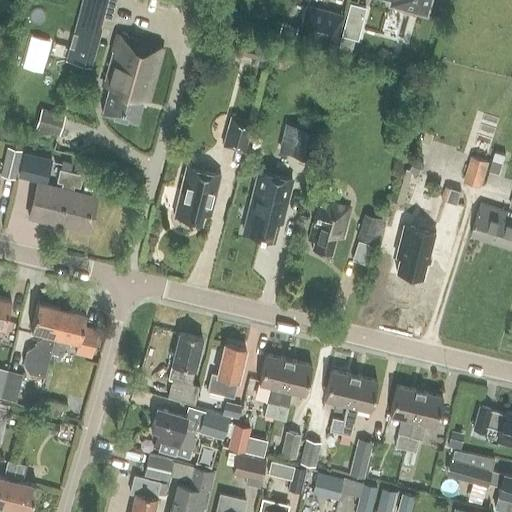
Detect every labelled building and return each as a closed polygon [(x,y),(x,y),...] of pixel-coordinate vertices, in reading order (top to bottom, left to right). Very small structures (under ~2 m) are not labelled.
[(392,0),(392,3),(425,12),(428,0),(392,0)] [(355,1),(347,35),(364,38),(371,5),(355,1)] [(335,48),(345,14),(306,3),(296,38),(335,48)] [(94,55),(105,15),(86,9),(82,24),(76,22),(69,48),(94,55)] [(149,101),(164,47),(117,34),(103,85),(109,86),(102,112),(137,122),(143,100),(149,101)] [(263,61),(267,47),(244,40),(240,54),(263,61)] [(60,135),(65,114),(42,108),(36,129),(60,135)] [(244,152),(253,121),(231,115),(222,146),(244,152)] [(314,159),(321,131),(285,122),(279,151),(314,159)] [(15,179),(22,150),(7,146),(0,175),(15,179)] [(42,179),(48,158),(23,151),(17,172),(42,179)] [(472,156),(464,181),(481,187),(489,161),(472,156)] [(413,158),(409,170),(414,171),(420,174),(424,161),(413,158)] [(211,214),(221,174),(186,166),(174,215),(202,222),(204,212),(211,214)] [(58,224),(71,171),(60,169),(57,181),(63,183),(61,188),(38,182),(29,217),(58,224)] [(281,222),(292,178),(259,170),(249,209),(256,211),(250,233),(270,238),(275,220),(281,222)] [(71,171),(58,224),(88,232),(96,197),(73,191),(74,185),(80,187),(83,174),(71,171)] [(446,186),(442,198),(457,203),(461,191),(446,186)] [(344,230),(350,207),(320,199),(308,239),(314,241),(312,249),(331,254),(338,229),(344,230)] [(511,246),(511,212),(481,203),(471,234),(511,246)] [(375,243),(383,219),(364,213),(357,237),(375,243)] [(400,256),(396,270),(422,276),(426,261),(429,261),(437,232),(404,224),(396,255),(400,256)] [(0,295),(0,325),(4,327),(11,298),(0,295)] [(51,352),(62,307),(38,301),(31,329),(43,332),(42,337),(36,341),(35,345),(26,350),(23,363),(29,373),(45,377),(51,352)] [(62,307),(51,352),(62,355),(66,338),(78,341),(76,352),(91,356),(98,329),(83,325),(86,313),(62,307)] [(195,369),(203,338),(179,332),(171,363),(181,365),(178,379),(190,382),(193,369),(195,369)] [(238,380),(246,348),(224,343),(217,374),(211,373),(207,390),(234,397),(238,380)] [(274,417),(289,359),(266,353),(258,382),(271,385),(264,414),(274,417)] [(289,359),(274,417),(285,419),(288,406),(287,406),(291,390),(305,393),(312,364),(289,359)] [(7,369),(0,397),(16,401),(23,373),(7,369)] [(347,404),(354,374),(331,369),(324,398),(336,401),(334,409),(341,411),(343,403),(347,404)] [(343,419),(340,433),(350,435),(353,422),(354,422),(357,406),(370,409),(377,380),(354,374),(347,404),(343,419)] [(193,403),(197,388),(172,381),(167,396),(193,403)] [(413,419),(420,390),(397,385),(389,414),(401,417),(398,433),(395,446),(406,449),(409,435),(413,419)] [(420,390),(413,419),(436,425),(443,396),(420,390)] [(0,440),(9,405),(0,402),(0,440)] [(505,413),(492,409),(492,408),(479,404),(473,428),(485,431),(487,425),(500,429),(497,439),(511,443),(511,412),(506,411),(505,413)] [(158,408),(152,428),(159,431),(154,447),(158,448),(158,449),(175,454),(176,454),(189,458),(195,437),(193,436),(195,429),(199,430),(223,437),(228,417),(204,410),(188,405),(185,416),(158,408)] [(340,433),(343,419),(332,417),(329,430),(340,433)] [(228,422),(224,434),(229,436),(226,445),(244,451),(251,427),(233,422),(232,423),(228,422)] [(280,454),(296,457),(302,433),(286,429),(280,454)] [(409,435),(406,449),(416,451),(419,438),(409,435)] [(321,442),(306,438),(301,462),(315,465),(321,442)] [(454,449),(447,473),(486,484),(487,481),(500,485),(498,494),(494,507),(511,511),(511,475),(504,473),(491,469),(494,458),(454,449)] [(368,455),(367,454),(355,452),(350,471),(364,475),(368,455)] [(168,480),(173,458),(148,453),(143,475),(168,480)] [(261,480),(266,459),(239,453),(234,473),(261,480)] [(0,505),(6,507),(17,462),(7,460),(5,471),(7,472),(6,477),(0,475),(0,505)] [(17,462),(6,507),(26,511),(29,511),(36,484),(19,480),(20,475),(22,476),(25,464),(17,462)] [(301,493),(306,469),(293,466),(288,490),(301,493)] [(203,511),(214,471),(194,467),(189,487),(177,484),(169,511),(203,511)] [(316,471),(311,493),(325,496),(338,499),(343,477),(331,474),(316,471)] [(153,511),(157,497),(156,497),(160,481),(147,478),(134,475),(130,492),(135,494),(130,511),(153,511)] [(371,511),(378,486),(362,483),(355,511),(371,511)] [(378,511),(391,511),(397,491),(382,487),(376,511),(378,511)] [(406,490),(401,510),(408,511),(415,511),(420,493),(406,490)] [(242,511),(246,498),(220,492),(215,511),(242,511)] [(262,499),(258,511),(281,511),(284,504),(262,499)]
